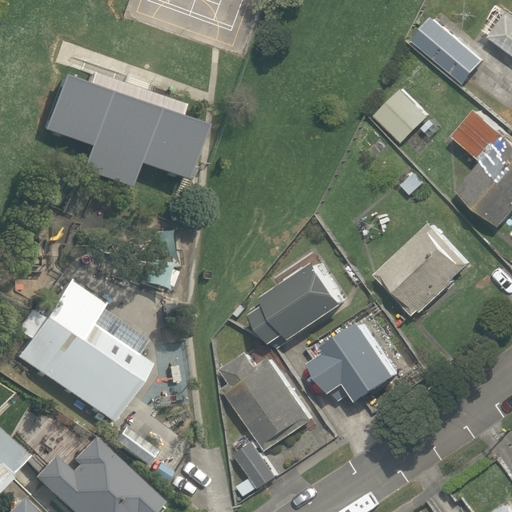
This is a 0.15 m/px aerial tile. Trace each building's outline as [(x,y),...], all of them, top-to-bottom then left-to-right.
[(511,12),(500,4),(482,29),(511,49),(511,12)] [(486,64),(434,18),(413,42),(465,88),(486,64)] [(432,117),(401,89),(373,121),(403,148),(432,117)] [(511,132),(477,104),(451,136),(478,158),(455,186),(498,221),(511,204),(511,132)] [(413,314),(467,261),(428,221),(374,274),(413,314)] [(181,272),(140,244),(126,266),(167,293),(181,272)] [(271,340),(285,331),(294,345),(348,310),(314,257),(259,293),(266,302),(252,311),(271,340)] [(108,423),(149,368),(128,351),(140,334),(100,304),(58,273),(4,345),(108,423)] [(302,346),(327,388),(343,378),(356,400),(393,378),(355,314),(302,346)] [(315,429),(273,358),(227,386),(270,457),(315,429)] [(119,422),(108,435),(142,463),(153,449),(119,422)] [(0,429),(0,479),(25,454),(0,429)] [(146,511),(158,500),(86,434),(58,464),(44,451),(24,474),(38,487),(65,511),(146,511)] [(274,473),(253,442),(234,455),(255,486),(274,473)] [(0,511),(32,511),(8,488),(0,496),(0,511)] [(511,511),(511,497),(488,511),(511,511)]
